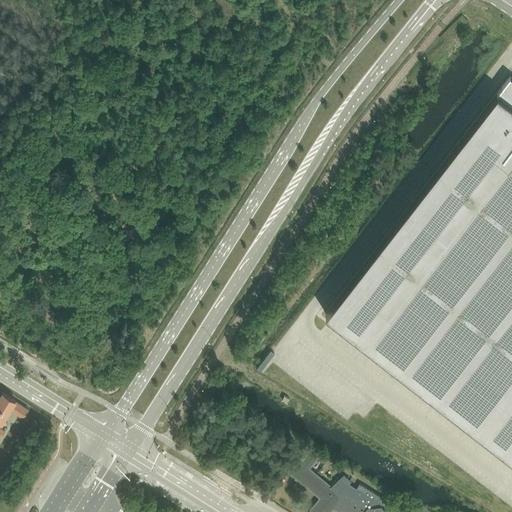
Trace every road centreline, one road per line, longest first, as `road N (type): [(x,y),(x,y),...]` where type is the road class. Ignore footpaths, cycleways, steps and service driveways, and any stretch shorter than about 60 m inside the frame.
road 1 (tertiary): [(126,451),(347,106),(430,0)]
road 2 (tertiary): [(399,0),(315,101),(102,436)]
road 3 (tertiary): [(102,436),(0,371)]
